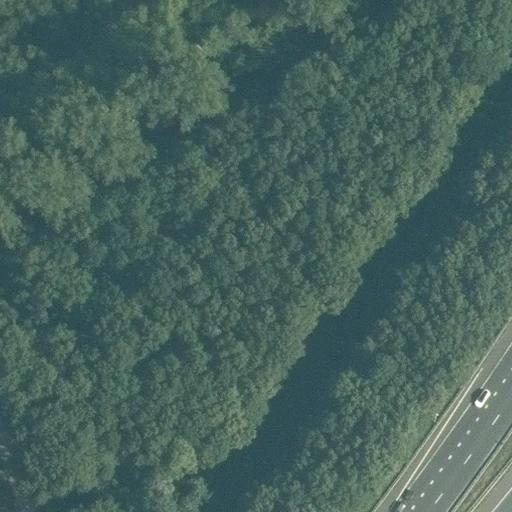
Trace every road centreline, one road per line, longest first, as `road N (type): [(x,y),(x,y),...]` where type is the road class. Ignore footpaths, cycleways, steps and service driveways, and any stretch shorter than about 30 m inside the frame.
road 1 (track): [(511,123),(242,511)]
road 2 (motorway): [(511,394),(426,511)]
